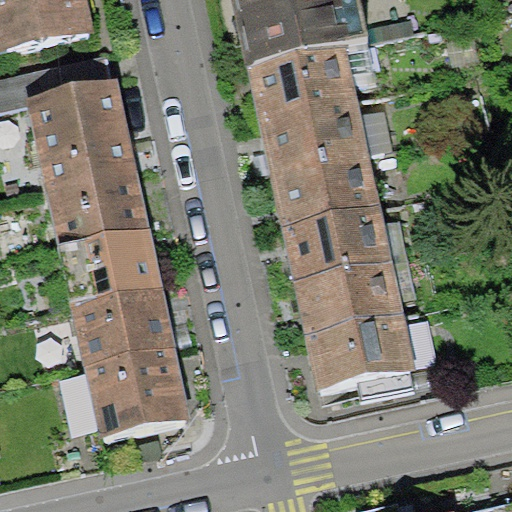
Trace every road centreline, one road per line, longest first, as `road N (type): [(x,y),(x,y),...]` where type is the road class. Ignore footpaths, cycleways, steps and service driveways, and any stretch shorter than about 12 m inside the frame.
road 1 (residential): [(279,478),(175,0)]
road 2 (residential): [(511,429),(279,478)]
road 3 (residential): [(279,478),(125,511)]
